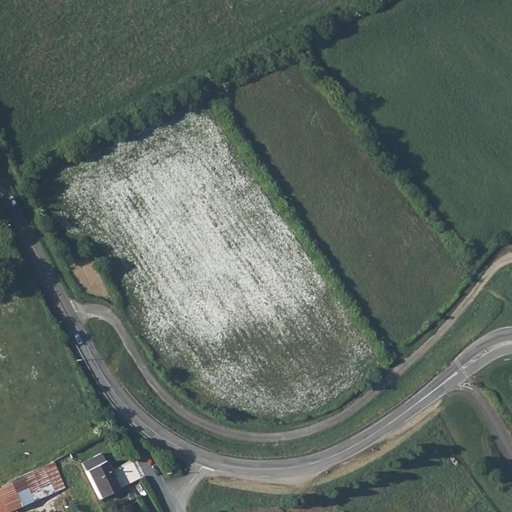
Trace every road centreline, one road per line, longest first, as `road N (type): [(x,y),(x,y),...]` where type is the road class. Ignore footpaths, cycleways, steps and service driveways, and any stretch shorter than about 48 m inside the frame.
road 1 (unclassified): [(68,317),(97,313),(111,321),(164,402),(189,420),(284,439),(316,432),(370,395),(420,353),(480,283)]
road 2 (tertiary): [(201,459),(248,469),(309,463),(343,452),(408,409)]
road 3 (tertiary): [(68,317),(123,407),(201,459)]
road 4 (tertiary): [(68,317),(0,186)]
road 5 (tertiary): [(511,335),(458,361),(408,409)]
road 6 (tertiary): [(408,409),(511,349)]
